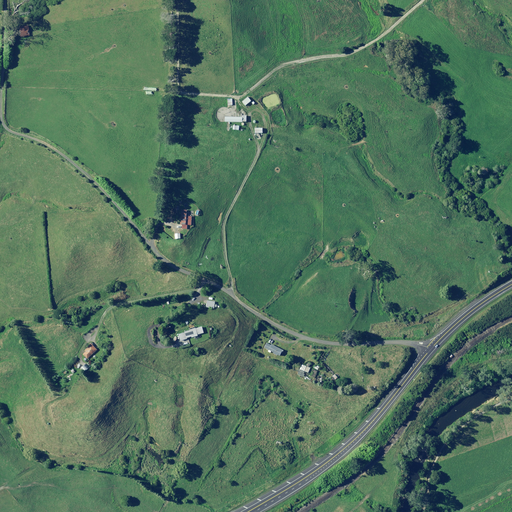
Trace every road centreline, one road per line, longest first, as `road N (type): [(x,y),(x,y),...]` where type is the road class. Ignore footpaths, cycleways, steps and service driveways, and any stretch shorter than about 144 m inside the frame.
road 1 (unclassified): [(431,348),(319,339),(254,314),(157,255),(67,161),(0,122)]
road 2 (track): [(422,0),(359,51),(282,60),(247,89),(271,120),(224,218),(234,297)]
road 3 (trunk): [(431,348),(346,446),(246,511)]
